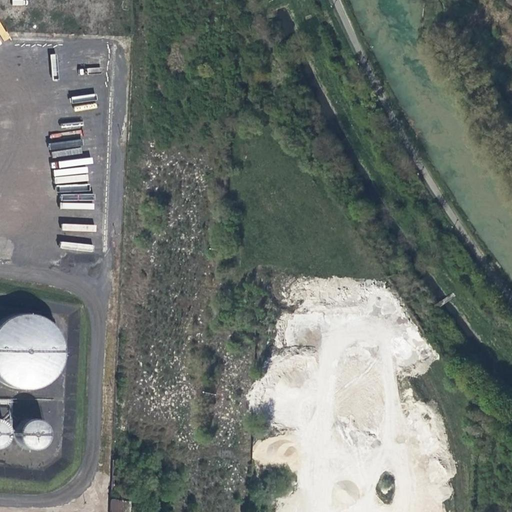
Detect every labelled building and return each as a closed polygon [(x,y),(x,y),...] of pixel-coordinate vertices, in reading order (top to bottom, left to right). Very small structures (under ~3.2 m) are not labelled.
[(17,314),(11,315),(10,315),(1,319),(0,320),(0,380),(3,383),(8,385),(13,386),(17,387),(22,388),(28,387),(31,386),(32,386),(36,385),(40,383),(41,383),(45,380),(49,376),(53,372),(55,368),(57,365),(59,358),(59,354),(59,349),(58,341),(56,336),(54,332),(51,328),(49,325),(46,322),(38,317),(34,315),(31,315),(23,313),(17,314)] [(13,418),(0,418),(0,449),(13,449),(13,447),(51,447),(51,421),(24,421),(24,432),(13,432),(13,418)] [(128,476),(111,475),(111,480),(111,486),(127,486),(128,476)] [(117,491),(117,499),(129,499),(129,492),(117,491)] [(130,511),(131,499),(129,499),(117,499),(110,498),(109,511),(130,511)]
